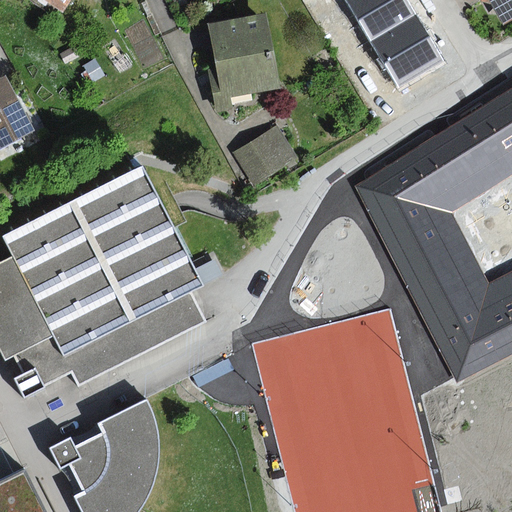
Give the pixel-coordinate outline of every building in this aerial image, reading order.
[(74,0),(44,0),(65,14),(74,0)] [(344,0),(370,42),(415,15),(406,0),(344,0)] [(511,0),(476,0),(477,1),(486,3),(499,24),(511,15),(511,0)] [(269,15),(211,26),(219,69),(210,71),(218,114),(234,111),(232,98),(283,89),(269,15)] [(399,89),(444,62),(415,15),(370,42),(399,89)] [(106,76),(96,60),(83,67),(93,84),(106,76)] [(9,80),(0,84),(0,152),(36,135),(9,80)] [(511,354),(511,89),(355,187),(455,383),(511,354)] [(278,127),(234,153),(254,187),(298,161),(278,127)] [(16,258),(0,265),(0,347),(8,363),(16,360),(25,377),(18,380),(28,401),(50,390),(49,387),(73,375),(80,389),(209,324),(195,296),(210,289),(148,167),(7,238),(16,258)] [(147,417),(140,396),(90,421),(95,431),(69,443),(65,435),(42,446),(53,468),(63,463),(75,489),(66,494),(75,511),(129,511),(134,505),(142,488),(148,471),(151,453),(150,434),(147,417)] [(0,511),(48,511),(30,476),(0,490),(0,511)]
